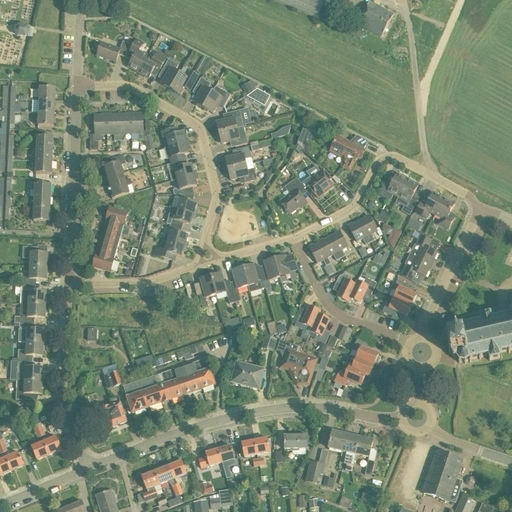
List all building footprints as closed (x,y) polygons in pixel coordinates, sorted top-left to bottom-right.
[(272,0),(316,20),(325,0),(272,0)] [(381,37),(394,15),(370,2),(357,24),(381,37)] [(29,30),(27,27),(20,26),(16,28),(15,32),(18,36),(25,37),(28,34),(27,36),(32,37),(33,29),(29,28),(29,30)] [(141,54),(139,53),(145,44),(137,40),(128,55),(133,59),(128,67),(138,73),(148,58),(147,57),(147,54),(143,52),(141,54)] [(126,58),(130,45),(122,42),(120,50),(101,43),(97,56),(116,63),(118,55),(126,58)] [(148,58),(138,73),(149,79),(156,67),(160,70),(167,58),(157,52),(152,60),(148,58)] [(200,75),(208,61),(203,58),(195,72),(200,75)] [(171,90),(180,74),(175,72),(178,66),(168,60),(162,71),(167,74),(161,85),(171,90)] [(180,74),(171,90),(180,96),(187,85),(193,89),(200,77),(183,68),(180,74)] [(212,93),(207,90),(211,84),(201,79),(194,90),(199,93),(193,104),(203,109),(212,93)] [(246,95),(252,91),(248,83),(241,87),(246,95)] [(212,93),(203,109),(213,115),(219,104),(224,107),(231,96),(216,87),(212,93)] [(39,101),(55,102),(56,89),(40,88),(39,101)] [(54,115),(55,102),(39,101),(39,114),(54,115)] [(219,134),(237,129),(235,124),(242,122),(239,111),(226,114),(228,120),(216,123),(219,134)] [(54,127),(54,115),(39,114),(38,127),(54,127)] [(124,135),(131,135),(131,114),(118,115),(119,141),(120,141),(120,146),(124,146),(124,141),(125,141),(124,135)] [(131,114),(131,135),(138,135),(138,141),(144,141),(144,139),(143,132),(143,114),(131,114)] [(100,136),(107,136),(106,115),(94,116),(95,142),(101,142),(100,136)] [(114,142),(119,141),(118,115),(106,115),(107,136),(114,135),(114,142)] [(148,127),(146,127),(145,127),(146,132),(143,132),(144,139),(146,153),(154,151),(151,135),(148,136),(148,127)] [(180,134),(178,128),(160,132),(162,139),(163,139),(165,149),(188,143),(187,139),(185,139),(184,133),(180,134)] [(237,129),(219,134),(222,145),(233,142),(235,148),(248,144),(243,128),(237,129)] [(303,130),(298,143),(306,146),(311,133),(303,130)] [(36,150),(53,151),(53,138),(37,138),(36,150)] [(349,143),(338,138),(331,151),(342,157),(343,168),(350,171),(357,156),(361,158),(364,152),(363,151),(367,144),(355,138),(349,143)] [(258,145),(258,142),(250,144),(252,152),(260,150),(271,147),(270,143),(258,145)] [(188,143),(165,149),(164,149),(167,160),(169,160),(169,158),(171,158),(172,159),(189,154),(187,148),(190,147),(188,143)] [(228,170),(246,166),(244,160),(251,158),(248,147),(235,150),(237,156),(225,159),(228,170)] [(52,163),(53,151),(36,150),(36,162),(52,163)] [(108,179),(123,174),(121,166),(126,165),(123,156),(113,159),(115,164),(105,167),(108,179)] [(262,162),(264,169),(273,167),(272,160),(262,162)] [(52,175),(52,163),(36,162),(35,174),(52,175)] [(177,180),(197,176),(195,171),(193,172),(192,165),(174,170),(175,170),(172,171),(172,170),(169,171),(171,182),(177,181),(177,180)] [(246,166),(228,170),(231,181),(243,178),(244,184),(257,181),(254,169),(247,171),(246,166)] [(318,199),(333,187),(329,181),(331,180),(323,170),(320,172),(316,167),(306,173),(309,177),(310,177),(312,179),(314,182),(308,187),(318,199)] [(112,189),(131,183),(130,180),(125,181),(123,174),(108,179),(112,189)] [(398,199),(407,181),(396,175),(390,187),(385,184),(379,196),(390,201),(392,196),(398,199)] [(177,180),(177,181),(180,191),(197,187),(195,180),(198,180),(197,176),(177,180)] [(301,209),(307,204),(299,193),(304,189),(296,179),(285,188),(290,195),(280,203),(290,215),(300,207),(301,209)] [(407,181),(398,199),(396,203),(404,207),(401,212),(409,217),(416,204),(410,202),(418,186),(407,181)] [(131,183),(112,189),(115,199),(129,195),(127,187),(132,186),(131,183)] [(34,198),(51,198),(51,186),(35,185),(34,198)] [(435,216),(443,200),(432,194),(426,206),(421,203),(415,214),(426,220),(429,213),(435,216)] [(50,210),(51,198),(34,198),(34,209),(50,210)] [(177,210),(196,216),(197,211),(195,211),(197,204),(180,200),(177,210)] [(443,200),(435,216),(441,219),(438,225),(448,230),(454,219),(448,217),(454,205),(443,200)] [(158,222),(159,219),(156,218),(158,210),(152,208),(149,220),(158,222)] [(177,210),(171,208),(166,225),(170,226),(172,221),(174,221),(191,226),(193,219),(195,220),(196,216),(177,210)] [(50,222),(50,210),(34,209),(33,222),(50,222)] [(106,220),(124,225),(128,214),(109,209),(106,220)] [(359,222),(370,243),(374,241),(371,235),(377,232),(369,216),(359,222)] [(121,237),(124,225),(106,220),(103,232),(121,237)] [(415,223),(410,220),(407,226),(413,229),(415,223)] [(366,246),(370,243),(359,222),(348,228),(357,243),(362,240),(366,246)] [(393,250),(401,233),(393,229),(388,241),(393,250)] [(117,249),(121,237),(103,232),(99,244),(117,249)] [(168,242),(187,248),(188,244),(186,243),(188,237),(171,232),(168,242)] [(329,238),(341,259),(345,257),(342,251),(348,248),(340,232),(329,238)] [(415,258),(431,266),(437,253),(428,249),(432,241),(420,235),(415,245),(420,248),(415,258)] [(336,262),(341,259),(329,238),(319,243),(327,259),(328,259),(333,256),(336,262)] [(186,252),(187,248),(168,242),(165,251),(156,248),(154,257),(175,263),(177,256),(182,258),(184,251),(186,252)] [(331,264),(328,259),(327,259),(319,243),(309,249),(317,264),(323,261),(326,267),(323,269),(328,277),(334,273),(330,265),(331,264)] [(114,261),(117,249),(99,244),(96,256),(114,261)] [(30,267),(48,268),(48,255),(37,254),(37,248),(23,247),(22,259),(30,259),(30,267)] [(364,248),(358,251),(362,258),(368,255),(364,248)] [(385,253),(382,259),(380,264),(384,265),(389,255),(385,253)] [(111,273),(114,261),(96,256),(92,267),(111,273)] [(274,260),(280,279),(280,278),(281,284),(287,282),(286,277),(290,276),(292,282),(297,280),(295,271),(297,271),(293,256),(285,258),(285,257),(274,260)] [(139,277),(145,258),(140,257),(135,276),(139,277)] [(425,278),(431,266),(415,258),(410,268),(405,266),(400,277),(413,282),(416,274),(425,278)] [(269,281),(280,279),(274,260),(275,261),(264,264),(268,278),(263,279),(266,289),(265,289),(266,294),(272,293),(271,289),(269,281)] [(266,289),(263,279),(258,281),(253,265),(243,268),(248,287),(249,293),(265,289),(266,289)] [(47,281),(48,268),(30,267),(29,275),(22,275),(21,286),(36,287),(36,280),(47,281)] [(237,290),(248,287),(243,268),(242,268),(243,270),(233,273),(236,286),(231,288),(235,303),(240,302),(237,290)] [(235,303),(231,288),(230,286),(225,287),(222,274),(211,277),(211,279),(216,294),(226,291),(229,305),(235,303)] [(356,286),(350,283),(352,278),(344,274),(339,277),(336,284),(342,287),(337,298),(348,303),(350,300),(349,300),(356,286)] [(216,296),(216,294),(211,279),(201,282),(204,295),(199,296),(202,308),(208,307),(206,299),(216,296)] [(349,300),(350,300),(360,305),(366,293),(371,296),(377,284),(366,279),(363,285),(357,282),(356,286),(349,300)] [(395,298),(411,307),(417,296),(405,291),(408,285),(398,280),(393,290),(397,293),(395,298)] [(35,292),(36,287),(21,286),(20,305),(46,306),(47,293),(35,292)] [(511,297),(510,298),(511,307),(511,309),(510,313),(509,314),(492,318),(491,313),(479,315),(480,320),(461,325),(456,324),(451,327),(450,335),(449,336),(449,338),(445,339),(446,340),(448,340),(449,346),(451,353),(449,353),(449,355),(453,354),(459,362),(465,363),(469,360),(488,356),(490,361),(501,358),(500,353),(511,350),(511,297)] [(406,317),(411,307),(395,298),(392,304),(387,302),(382,312),(392,317),(395,312),(406,317)] [(45,319),(46,306),(20,305),(19,318),(15,317),(14,324),(15,324),(33,325),(33,319),(45,319)] [(130,319),(130,307),(91,306),(90,369),(110,369),(110,352),(125,353),(126,332),(107,332),(107,319),(130,319)] [(318,316),(319,316),(320,312),(309,307),(304,319),(299,317),(294,327),(305,331),(307,327),(312,329),(318,316)] [(354,317),(361,314),(358,307),(351,311),(354,317)] [(139,314),(138,352),(157,353),(158,314),(139,314)] [(329,321),(319,316),(318,316),(312,329),(311,333),(316,335),(314,340),(325,345),(330,335),(324,332),(329,321)] [(229,318),(224,320),(228,333),(241,329),(238,319),(230,321),(229,318)] [(247,320),(249,327),(255,325),(253,318),(247,320)] [(270,337),(278,334),(275,322),(267,324),(270,337)] [(33,331),(33,325),(15,324),(14,327),(19,327),(19,335),(27,336),(26,343),(44,344),(45,331),(33,331)] [(287,333),(284,325),(277,328),(279,335),(287,333)] [(285,342),(291,340),(288,333),(282,335),(285,342)] [(273,352),(277,340),(265,337),(261,349),(273,352)] [(333,350),(338,340),(331,337),(327,347),(333,350)] [(357,359),(374,366),(375,365),(377,366),(380,359),(378,357),(378,356),(367,351),(369,345),(357,340),(353,350),(359,353),(357,359)] [(318,369),(319,366),(316,365),(317,360),(296,353),(298,347),(280,341),(276,351),(279,352),(283,360),(281,367),(289,370),(298,387),(309,386),(314,371),(318,373),(319,370),(318,369)] [(44,344),(26,343),(26,351),(18,351),(18,359),(12,359),(12,362),(33,363),(33,357),(44,357),(44,344)] [(189,350),(191,357),(205,352),(202,345),(189,350)] [(192,359),(191,357),(189,350),(183,352),(180,353),(181,359),(184,358),(185,361),(192,359)] [(329,358),(331,353),(325,350),(322,356),(329,358)] [(164,365),(171,362),(169,356),(162,359),(164,365)] [(357,359),(349,356),(345,367),(365,376),(369,378),(374,366),(357,359)] [(318,369),(319,370),(325,371),(326,367),(337,372),(340,365),(328,361),(328,360),(322,357),(319,366),(318,369)] [(194,363),(203,390),(216,386),(209,367),(208,359),(194,363)] [(11,362),(10,370),(16,370),(16,381),(17,381),(24,382),(24,381),(42,382),(43,369),(32,369),(33,363),(12,362),(11,362)] [(136,374),(151,369),(149,363),(134,368),(136,374)] [(201,391),(203,390),(194,363),(184,367),(193,394),(201,391)] [(262,391),(265,381),(262,380),(264,372),(237,365),(232,384),(240,386),(241,388),(245,389),(246,388),(259,391),(259,390),(262,391)] [(185,397),(193,394),(184,367),(174,370),(183,397),(185,396),(185,397)] [(361,387),(365,376),(345,367),(342,373),(340,372),(335,383),(345,387),(348,381),(361,387)] [(172,401),(183,397),(174,370),(161,374),(165,385),(170,402),(172,401)] [(114,388),(122,385),(118,372),(110,375),(114,388)] [(163,404),(158,388),(154,377),(123,387),(132,415),(149,409),(148,409),(162,404),(162,405),(163,404)] [(42,382),(24,381),(24,382),(17,381),(16,400),(30,401),(30,395),(42,395),(42,382)] [(163,404),(170,402),(165,385),(158,388),(163,404)] [(344,391),(340,399),(351,401),(354,394),(344,390),(344,391)] [(120,404),(118,397),(109,400),(111,407),(100,411),(107,430),(116,427),(116,426),(127,423),(120,404)] [(39,433),(43,431),(40,424),(33,427),(35,432),(39,431),(39,433)] [(45,436),(43,431),(39,433),(39,431),(35,432),(38,439),(45,436)] [(342,452),(346,435),(332,432),(329,449),(342,452)] [(355,455),(359,438),(346,435),(342,452),(346,453),(344,464),(346,465),(345,471),(351,473),(355,455)] [(305,453),(305,450),(308,450),(307,436),(284,437),(284,450),(285,450),(285,452),(292,452),(292,454),(294,456),(303,456),(305,455),(305,453)] [(44,443),(49,456),(62,451),(56,438),(44,443)] [(359,438),(355,455),(369,458),(373,441),(359,438)] [(255,442),(257,455),(270,453),(268,439),(255,442)] [(244,458),(257,455),(255,442),(242,444),(244,458)] [(37,461),(49,456),(44,443),(31,448),(37,461)] [(231,447),(218,450),(222,464),(225,475),(231,474),(229,467),(236,465),(235,460),(231,447)] [(209,468),(222,464),(218,450),(205,454),(206,458),(199,460),(202,470),(209,467),(209,468)] [(320,487),(328,452),(321,450),(318,464),(310,462),(305,483),(320,487)] [(276,469),(286,468),(285,452),(276,453),(276,469)] [(6,459),(11,472),(24,466),(18,453),(6,459)] [(448,503),(462,461),(437,453),(423,494),(448,503)] [(331,474),(341,475),(343,458),(333,457),(331,474)] [(0,476),(11,472),(6,459),(0,461),(0,476)] [(371,477),(374,462),(368,461),(365,476),(371,477)] [(168,467),(173,480),(175,485),(182,483),(180,478),(187,475),(182,462),(168,467)] [(160,485),(173,480),(168,467),(155,472),(160,485)] [(154,488),(160,485),(155,472),(142,478),(147,491),(148,493),(143,495),(145,502),(145,503),(158,498),(154,488)] [(330,489),(338,491),(340,478),(332,477),(330,489)] [(179,484),(175,486),(172,487),(175,493),(178,492),(177,490),(180,488),(179,484)] [(207,484),(200,486),(203,496),(210,494),(207,484)] [(261,496),(268,495),(267,486),(260,486),(261,496)] [(180,488),(177,490),(178,492),(175,493),(176,497),(179,496),(183,504),(193,500),(191,496),(185,498),(184,494),(182,494),(180,488)] [(376,506),(380,495),(365,489),(360,500),(376,506)] [(117,511),(112,492),(96,496),(101,511),(117,511)] [(179,496),(176,497),(177,499),(167,502),(169,509),(183,504),(179,496)] [(349,510),(352,502),(342,497),(339,505),(349,510)] [(462,497),(457,509),(463,511),(470,511),(475,503),(462,497)] [(208,511),(206,498),(194,503),(195,511),(208,511)] [(211,511),(221,510),(219,498),(209,500),(211,511)] [(165,499),(158,502),(157,502),(159,507),(167,504),(167,502),(165,499)] [(85,511),(82,503),(58,511),(85,511)]
